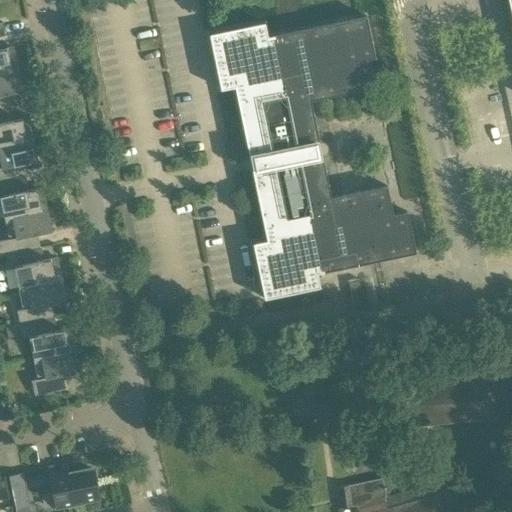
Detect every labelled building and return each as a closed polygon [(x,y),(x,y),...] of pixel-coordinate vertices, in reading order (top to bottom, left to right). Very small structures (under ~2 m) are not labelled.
[(265,22),(209,34),(220,89),(234,86),(266,240),(252,243),(264,299),(320,287),(317,273),(415,252),(411,231),(407,211),(392,213),(386,185),(330,197),(310,100),(366,88),(360,60),(374,57),(366,16),(268,36),(265,22)] [(0,72),(19,69),(14,47),(0,49),(0,72)] [(0,109),(7,108),(4,95),(23,91),(19,69),(0,72),(0,109)] [(511,128),(501,76),(459,86),(472,146),(511,137),(511,128)] [(0,109),(0,145),(33,139),(29,117),(9,121),(7,108),(0,109)] [(0,182),(21,178),(18,165),(38,161),(33,139),(0,145),(0,182)] [(21,178),(0,182),(0,197),(5,218),(48,209),(43,188),(24,192),(21,178)] [(9,238),(0,240),(0,255),(6,254),(36,248),(33,235),(52,231),(48,209),(5,218),(9,238)] [(36,248),(6,254),(9,269),(15,267),(19,288),(62,279),(58,257),(38,261),(36,248)] [(23,309),(17,310),(20,324),(50,318),(47,305),(67,301),(62,279),(19,288),(23,309)] [(359,279),(348,281),(354,314),(366,311),(359,279)] [(50,318),(20,324),(4,328),(7,339),(22,335),(23,339),(29,337),(34,358),(77,349),(72,328),(53,332),(50,318)] [(38,379),(32,380),(35,395),(65,389),(62,375),(81,371),(77,349),(34,358),(38,379)] [(483,371),(413,377),(417,421),(487,415),(486,411),(496,410),(493,378),(483,378),(483,371)] [(49,475),(56,507),(68,504),(68,507),(83,504),(83,501),(99,498),(93,469),(69,474),(69,471),(49,475)] [(15,509),(29,506),(22,473),(8,476),(15,509)] [(0,499),(9,498),(5,476),(0,477),(0,499)] [(351,485),(334,488),(337,509),(354,506),(355,511),(439,511),(431,485),(384,498),(383,497),(385,497),(381,479),(351,486),(351,485)]
